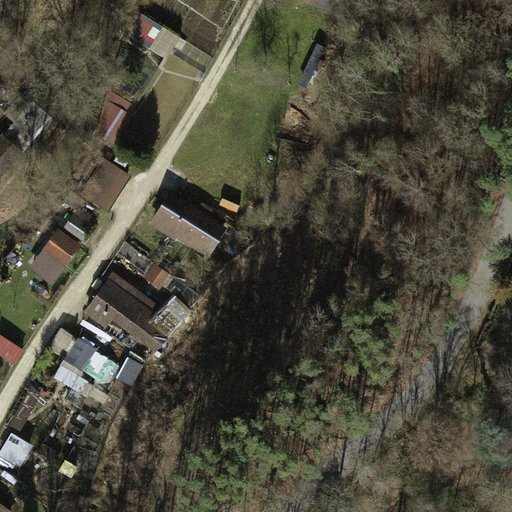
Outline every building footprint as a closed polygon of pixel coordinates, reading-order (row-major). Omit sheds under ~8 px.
[(97,131),(126,142),(142,100),(113,89),(97,131)] [(115,210),(133,170),(105,159),(88,199),(115,210)] [(228,229),(170,194),(154,222),(212,256),(228,229)] [(64,234),(47,252),(65,269),(82,251),(64,234)] [(22,255),(10,275),(42,294),(54,275),(22,255)] [(145,305),(113,285),(93,316),(124,337),(145,305)] [(58,375),(80,388),(103,347),(80,334),(58,375)] [(15,431),(3,453),(24,465),(36,444),(15,431)]
